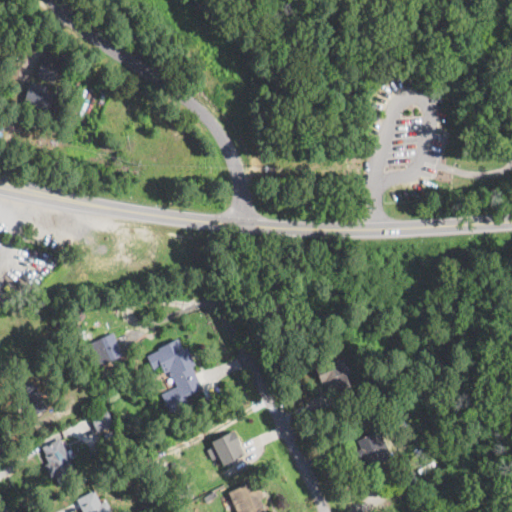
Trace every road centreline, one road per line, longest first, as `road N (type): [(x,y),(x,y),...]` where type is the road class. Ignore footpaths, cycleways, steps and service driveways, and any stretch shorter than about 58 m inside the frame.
road 1 (primary): [(0,179),(111,205),(241,221),(366,227),(511,218)]
road 2 (residential): [(50,0),(209,121),(236,164),(241,221)]
road 3 (residential): [(323,511),(219,299)]
road 4 (residential): [(370,165),(429,161),(430,116),(399,94),(386,98),(370,165)]
